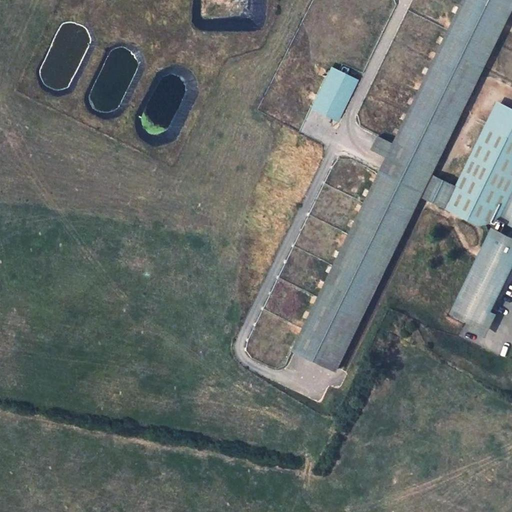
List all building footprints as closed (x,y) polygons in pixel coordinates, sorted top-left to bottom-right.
[(511,0),(463,0),(401,129),(386,122),(378,136),(393,143),(294,347),(339,369),(423,194),(447,206),(459,183),(435,171),(511,12),(511,0)] [(355,83),(328,70),(311,105),(338,117),(355,83)] [(511,113),(495,106),(486,126),(506,135),(511,122),(511,113)] [(511,122),(506,135),(486,126),(459,183),(447,206),(486,225),(489,234),(489,235),(499,240),(507,224),(511,226),(511,122)] [(511,246),(499,240),(489,235),(453,309),(485,325),(511,270),(511,246)]
